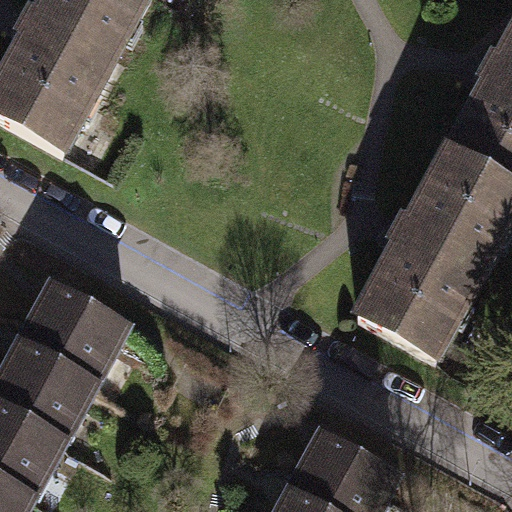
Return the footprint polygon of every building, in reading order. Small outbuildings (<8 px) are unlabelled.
[(0,131),(54,162),(144,0),(43,0),(29,27),(0,77),(0,131)] [(351,327),(429,369),(511,216),(511,32),(492,70),(397,243),(351,327)] [(53,289),(19,349),(96,389),(132,333),(53,289)] [(0,411),(66,450),(96,389),(19,349),(0,383),(0,411)] [(0,411),(0,483),(34,504),(66,450),(0,411)] [(321,440),(289,499),(312,511),(380,511),(397,481),(321,440)] [(0,511),(29,511),(34,504),(0,483),(0,511)] [(312,511),(289,499),(282,511),(312,511)]
